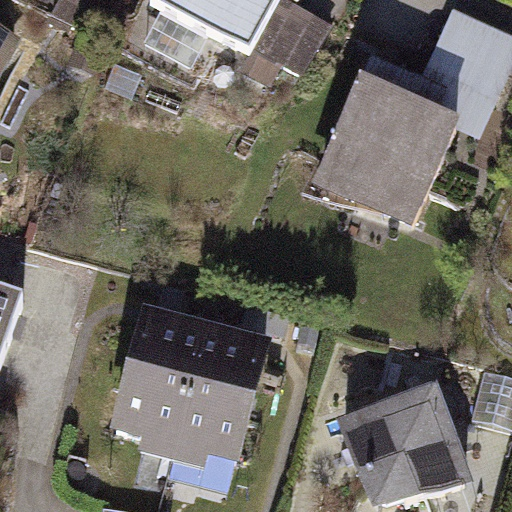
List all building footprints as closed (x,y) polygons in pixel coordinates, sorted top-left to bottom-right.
[(284,0),(159,0),(156,7),(252,59),(284,0)] [(331,29),(287,5),(259,55),(302,79),(331,29)] [(434,121),(460,134),(480,142),(511,72),(511,43),(457,19),(427,91),(445,99),(434,121)] [(0,76),(14,47),(0,40),(0,76)] [(376,67),(319,186),(414,231),(460,134),(434,121),(445,99),(427,91),(376,67)] [(34,306),(0,294),(0,409),(34,306)] [(263,354),(152,325),(124,433),(235,462),(263,354)] [(435,396),(345,430),(377,511),(397,511),(469,484),(435,396)]
